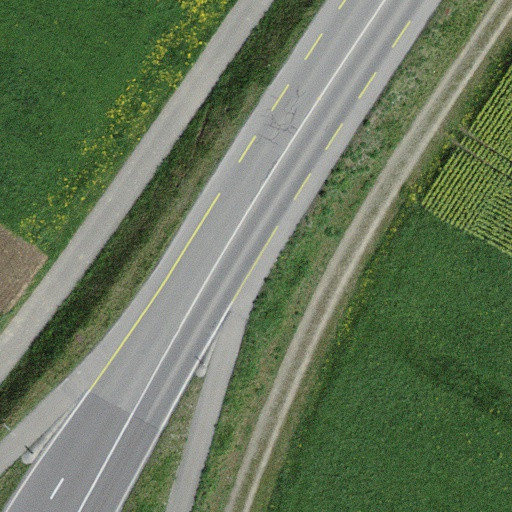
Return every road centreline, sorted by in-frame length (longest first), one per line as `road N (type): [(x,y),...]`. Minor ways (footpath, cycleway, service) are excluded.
road 1 (primary): [(61,511),(377,0)]
road 2 (track): [(239,511),(332,265),(495,0)]
road 3 (track): [(244,0),(0,344)]
